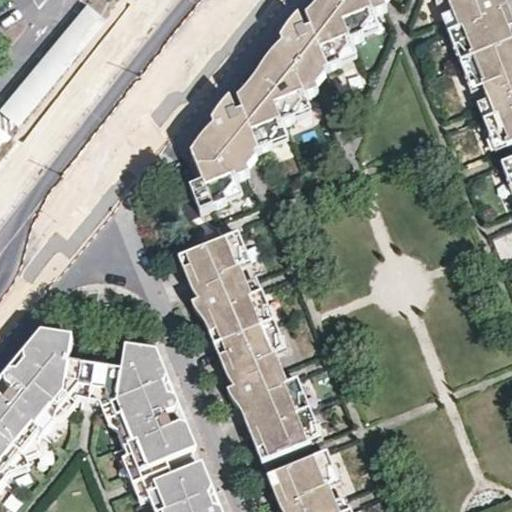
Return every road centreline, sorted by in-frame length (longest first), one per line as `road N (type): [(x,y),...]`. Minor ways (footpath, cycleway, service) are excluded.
road 1 (residential): [(0,355),(296,0)]
road 2 (secondary): [(225,0),(0,289)]
road 3 (secondary): [(172,0),(0,225)]
